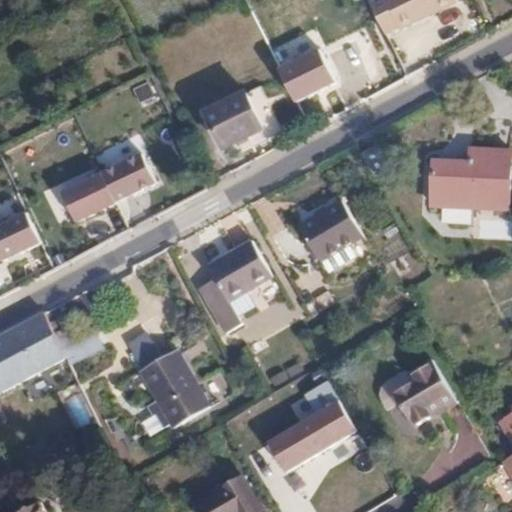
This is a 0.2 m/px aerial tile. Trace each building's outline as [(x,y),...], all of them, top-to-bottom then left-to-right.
[(370,0),(368,1),(376,16),(384,35),(399,28),(400,30),(457,3),(455,0),(370,0)] [(320,51),(282,70),(300,104),(337,84),(320,51)] [(266,131),(271,141),(285,134),(264,89),(208,115),(224,151),(248,140),(266,131)] [(252,149),(271,141),(266,131),(248,140),(252,149)] [(376,143),(360,153),(373,175),(389,166),(376,143)] [(511,170),(511,150),(471,147),(470,165),(433,161),(431,203),(510,208),(511,170)] [(158,186),(143,154),(102,174),(118,206),(158,186)] [(79,225),(118,206),(102,174),(63,193),(79,225)] [(359,231),(339,195),(294,223),(314,258),(359,231)] [(42,246),(28,216),(0,229),(0,259),(2,264),(42,246)] [(269,272),(248,237),(205,262),(212,275),(196,285),(221,330),(239,320),(226,297),(269,272)] [(0,338),(0,394),(17,386),(5,363),(56,337),(45,314),(16,330),(0,338)] [(5,363),(17,386),(30,411),(80,386),(56,337),(5,363)] [(136,361),(154,396),(190,375),(173,344),(136,361)] [(430,358),(404,374),(410,384),(391,395),(397,405),(412,430),(430,418),(427,413),(453,397),(430,358)] [(410,384),(404,374),(402,370),(384,381),(377,392),(379,403),(385,413),(397,405),(391,395),(410,384)] [(190,375),(154,396),(166,420),(204,400),(190,375)] [(326,407),(313,414),(333,447),(346,440),(326,407)] [(333,447),(313,414),(268,441),(288,474),(333,447)] [(511,418),(501,425),(511,443),(511,418)] [(78,441),(60,450),(63,456),(80,447),(78,441)] [(31,450),(38,462),(51,455),(45,443),(31,450)] [(263,511),(240,473),(193,501),(199,511),(263,511)] [(19,511),(46,511),(40,501),(19,511)]
